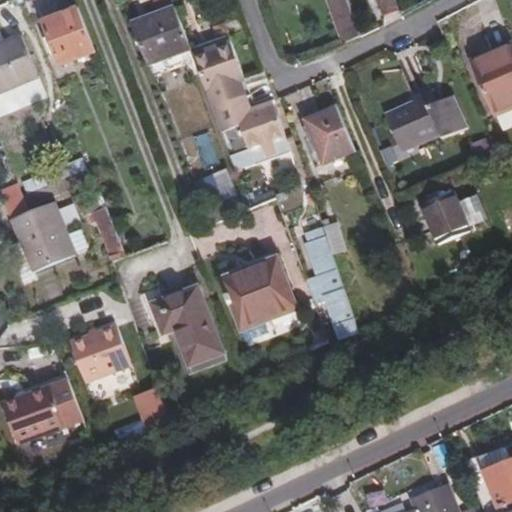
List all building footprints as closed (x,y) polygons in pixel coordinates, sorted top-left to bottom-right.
[(358,35),(346,0),(331,0),(346,40),(358,35)] [(377,0),(382,16),(401,11),(398,0),(377,0)] [(147,65),(190,49),(174,8),(131,24),(147,65)] [(95,52),(78,9),(43,23),(59,65),(95,52)] [(21,38),(0,46),(0,91),(33,78),(38,77),(21,38)] [(230,40),(192,55),(212,108),(226,102),(225,86),(237,82),(240,88),(242,87),(239,81),(245,79),(230,40)] [(511,107),(511,45),(483,58),(482,56),(469,61),(493,117),(511,107)] [(226,102),(212,108),(220,131),(238,123),(250,152),(285,139),(272,101),(271,100),(251,108),(242,87),(240,88),(237,82),(225,86),(226,102)] [(413,138),(416,146),(440,135),(443,142),(468,131),(454,99),(440,105),(433,90),(417,98),(420,106),(392,119),(403,142),(413,138)] [(354,148),(336,105),(304,119),(321,162),(354,148)] [(413,138),(403,142),(406,150),(416,146),(413,138)] [(91,166),(31,190),(36,201),(95,178),(91,166)] [(454,190),(421,202),(436,243),(469,229),(454,190)] [(108,207),(103,195),(86,201),(90,213),(108,207)] [(21,214),(30,236),(64,223),(61,215),(55,201),(21,214)] [(127,252),(108,207),(90,213),(93,220),(97,218),(113,257),(127,252)] [(30,236),(21,214),(8,218),(9,223),(17,240),(30,236)] [(332,222),(322,225),(323,228),(330,249),(339,246),(332,222)] [(30,236),(17,240),(29,271),(76,253),(64,223),(30,236)] [(328,346),(358,331),(330,249),(323,228),(306,234),(311,250),(308,251),(315,272),(316,272),(318,277),(306,280),(328,346)] [(251,258),(253,263),(223,273),(239,316),(268,306),(270,309),(297,300),(278,248),(251,258)] [(223,356),(198,290),(163,301),(165,307),(153,311),(162,338),(175,334),(188,368),(223,356)] [(69,341),(85,383),(131,365),(115,324),(95,332),(89,334),(69,341)] [(10,393),(13,400),(67,380),(64,373),(10,393)] [(17,445),(83,422),(67,380),(13,400),(1,404),(17,445)] [(171,424),(157,386),(133,395),(147,433),(171,424)] [(505,448),(479,457),(498,506),(511,501),(511,461),(511,462),(505,448)] [(469,462),(474,477),(487,511),(498,506),(479,457),(469,462)] [(487,511),(474,477),(471,479),(484,511),(487,511)] [(460,511),(449,485),(415,498),(420,511),(460,511)]
